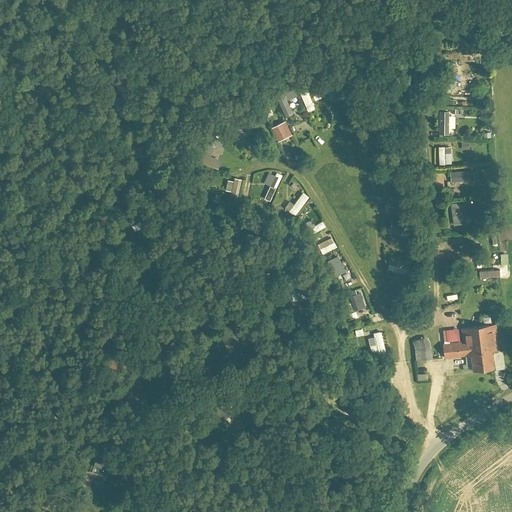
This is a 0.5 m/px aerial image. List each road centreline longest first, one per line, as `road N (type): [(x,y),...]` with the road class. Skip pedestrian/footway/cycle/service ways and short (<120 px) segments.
road 1 (track): [(440,372),(431,450),(410,395),(398,326),(294,168)]
road 2 (track): [(400,340),(438,315),(429,155),(435,70)]
road 3 (track): [(398,326),(376,244),(368,170),(339,126)]
road 4 (residential): [(401,511),(431,450),(511,396)]
